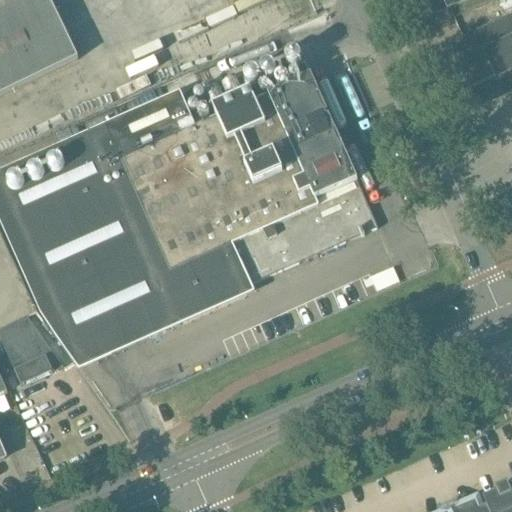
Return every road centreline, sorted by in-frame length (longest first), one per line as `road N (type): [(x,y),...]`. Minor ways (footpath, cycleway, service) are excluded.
road 1 (unclassified): [(500,316),(358,0)]
road 2 (secondary): [(194,476),(509,333)]
road 3 (secondary): [(500,316),(184,455)]
road 4 (unknown): [(354,511),(500,447),(511,406)]
road 5 (secondary): [(184,455),(57,511)]
